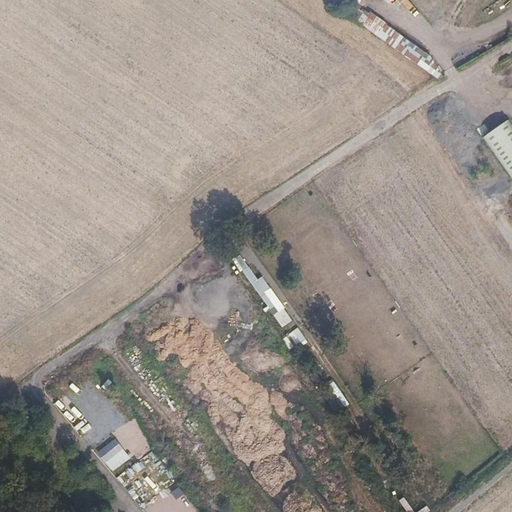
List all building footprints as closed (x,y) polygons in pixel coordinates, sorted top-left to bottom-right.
[(440,78),(444,74),(431,53),(387,23),(387,22),(370,10),(368,12),(362,7),(360,9),(357,7),(351,17),(440,78)] [(511,127),(507,121),(481,140),(511,182),(511,127)] [(277,306),(269,292),(272,290),(265,277),(259,280),(251,267),(246,270),(269,310),(277,306)] [(286,308),(275,314),(283,328),(294,322),(286,308)] [(297,344),(306,337),(298,327),(289,334),(297,344)] [(93,399),(103,411),(114,403),(105,390),(93,399)] [(121,409),(109,419),(118,431),(131,421),(121,409)] [(124,432),(121,438),(132,442),(134,436),(124,432)] [(117,439),(100,452),(115,471),(132,457),(117,439)] [(172,491),(177,499),(185,494),(180,486),(172,491)] [(186,498),(173,508),(176,511),(195,511),(197,511),(186,498)]
